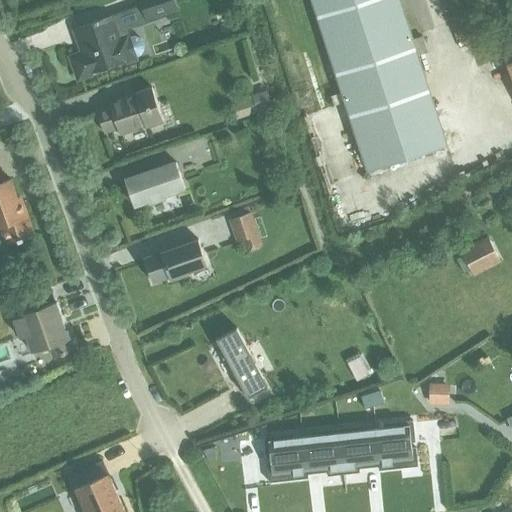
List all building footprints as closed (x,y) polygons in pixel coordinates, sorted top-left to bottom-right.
[(74,57),(81,76),(141,55),(145,51),(146,45),(145,40),(141,36),(137,35),(132,35),(130,28),(180,11),(176,0),(140,0),(142,5),(76,27),(85,53),(74,57)] [(401,0),(312,0),(368,170),(449,144),(411,29),(401,0)] [(154,88),(97,107),(106,133),(119,128),(122,135),(165,120),(154,88)] [(267,90),(231,104),(237,120),(273,106),(267,90)] [(271,120),(260,124),(265,141),(277,137),(271,120)] [(178,162),(126,179),(135,208),(188,191),(178,162)] [(9,241),(34,233),(14,176),(5,180),(0,166),(0,227),(4,226),(9,241)] [(326,177),(310,182),(325,226),(341,221),(326,177)] [(263,245),(250,205),(240,208),(242,214),(230,218),(238,242),(243,240),(246,250),(263,245)] [(489,233),(461,246),(474,274),(502,260),(489,233)] [(200,238),(145,257),(154,281),(170,276),(171,279),(210,266),(200,238)] [(54,355),(75,349),(61,300),(11,314),(18,339),(30,335),(34,349),(51,344),(54,355)] [(238,327),(217,338),(248,398),(270,386),(238,327)] [(361,352),(348,358),(359,379),(372,373),(361,352)] [(451,381),(431,380),(430,402),(450,403),(451,381)] [(381,390),(362,395),(365,408),(385,402),(381,390)] [(384,426),(376,427),(380,465),(380,469),(419,465),(414,418),(384,422),(384,426)] [(339,426),(344,474),(361,472),(361,466),(380,465),(376,427),(366,428),(365,424),(339,426)] [(305,435),(309,472),(328,470),(329,475),(344,474),(339,426),(312,429),(313,434),(305,435)] [(293,432),(265,435),(270,481),(309,476),(309,472),(305,435),(294,436),(293,432)] [(126,511),(103,460),(70,474),(87,511),(126,511)]
